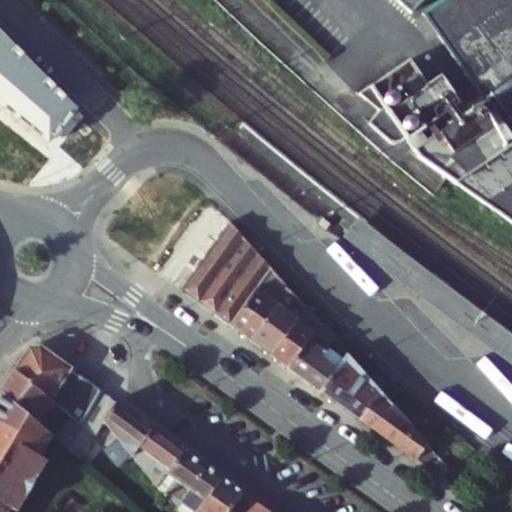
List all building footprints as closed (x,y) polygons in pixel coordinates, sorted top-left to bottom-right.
[(511,0),(384,0),(412,27),(433,3),(430,0),(449,0),(453,4),(426,24),(472,93),(484,110),(473,118),(425,152),(451,187),(511,222),(511,0)] [(0,104),(53,145),(80,114),(0,38),(0,104)] [(434,89),(418,65),(370,96),(407,151),(459,117),(457,113),(466,107),(461,100),(449,80),(434,89)] [(484,110),(472,93),(461,100),(466,107),(473,118),(484,110)] [(511,332),(483,312),(434,275),(359,217),(344,234),(359,247),(380,263),(389,271),(465,328),(486,344),(511,362),(511,332)] [(237,239),(224,254),(211,269),(184,300),(201,313),(207,305),(222,315),(216,323),(232,335),(261,301),(270,291),(276,283),(237,239)] [(254,351),(294,303),(276,283),(270,291),(261,301),(232,335),(254,351)] [(290,318),(298,308),(294,303),(254,351),(273,365),(303,330),(290,318)] [(207,305),(201,313),(216,323),(222,315),(207,305)] [(310,321),(308,324),(303,330),(273,365),(290,377),(312,351),(323,337),(310,321)] [(342,376),(312,351),(290,377),(322,401),(342,376)] [(46,358),(35,360),(19,383),(61,412),(72,420),(90,431),(109,404),(46,358)] [(350,366),(346,362),(342,367),(347,370),(350,366)] [(350,366),(347,370),(342,376),(322,401),(361,428),(382,402),(350,366)] [(61,412),(19,383),(4,406),(40,433),(52,416),(56,419),(61,412)] [(428,454),(382,402),(361,428),(416,469),(428,454)] [(26,472),(0,452),(0,511),(24,511),(49,469),(43,466),(54,446),(4,406),(0,412),(0,428),(38,458),(26,472)] [(158,438),(121,412),(107,430),(136,465),(158,438)] [(71,457),(88,434),(90,431),(72,420),(55,445),(71,457)] [(38,458),(0,428),(0,452),(26,472),(38,458)] [(83,466),(101,442),(88,434),(71,457),(83,466)] [(158,438),(136,465),(162,497),(190,461),(158,438)] [(190,461),(162,497),(174,511),(184,511),(212,477),(190,461)] [(444,489),(451,480),(447,475),(437,484),(444,489)] [(212,477),(184,511),(209,511),(228,488),(212,477)] [(228,488),(209,511),(238,511),(247,502),(228,488)] [(261,511),(247,502),(238,511),(261,511)]
